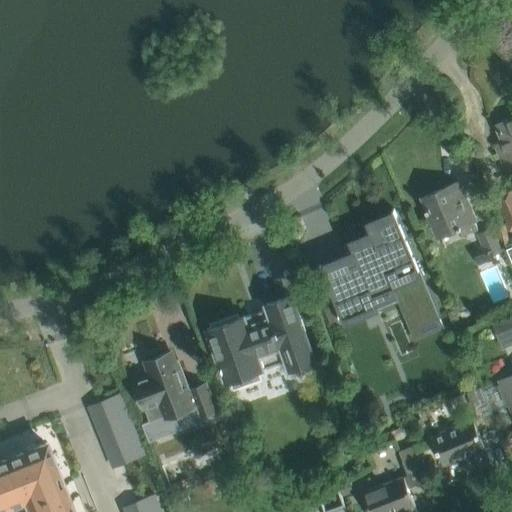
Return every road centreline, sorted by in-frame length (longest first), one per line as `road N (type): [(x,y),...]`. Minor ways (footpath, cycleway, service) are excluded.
road 1 (residential): [(46,304),(269,205),(387,110),(486,0)]
road 2 (residential): [(0,428),(82,395),(46,304)]
